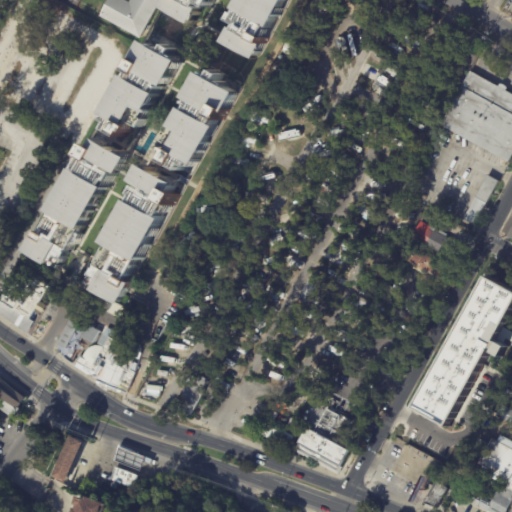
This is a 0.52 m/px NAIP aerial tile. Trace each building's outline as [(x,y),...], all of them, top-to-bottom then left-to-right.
[(151,0),(133,33),(98,13),(105,0),(151,0)] [(170,0),(212,0),(199,26),(166,8),(170,0)] [(243,0),(291,0),(258,59),(222,38),(243,0)] [(298,29),(304,35),(300,40),(294,34),(298,29)] [(148,43),(182,63),(135,142),(102,122),(148,43)] [(341,73),(337,49),(330,51),(334,74),(341,73)] [(472,72),(500,87),(501,85),(504,85),(506,86),(507,87),(508,89),(507,91),(511,93),(511,159),(510,163),(442,126),(472,72)] [(202,74),(237,93),(191,178),(156,159),(202,74)] [(391,90),(393,81),(376,78),(374,87),(391,90)] [(275,134),(277,143),(300,138),(298,129),(275,134)] [(92,141),(131,163),(70,273),(31,251),(92,141)] [(148,168),(184,187),(127,292),(121,304),(85,284),(148,168)] [(465,219),(489,176),(499,182),(475,225),(465,219)] [(454,242),(446,258),(426,247),(427,246),(413,239),(422,222),(430,227),(430,226),(447,235),(446,238),(454,242)] [(431,279),(400,263),(412,241),(454,264),(442,285),(431,279)] [(5,319),(0,316),(0,302),(2,299),(0,298),(0,296),(5,287),(9,290),(21,270),(49,287),(40,303),(46,307),(43,313),(36,309),(30,320),(35,323),(28,333),(5,319)] [(487,275),(511,288),(511,309),(450,425),(416,407),(487,275)] [(298,300),(311,276),(322,281),(309,306),(298,300)] [(76,320),(80,322),(78,326),(79,326),(67,351),(65,350),(63,355),(56,352),(59,346),(58,345),(70,321),(72,322),(73,319),(76,320)] [(87,325),(102,333),(101,334),(108,338),(103,347),(96,344),(96,345),(82,337),(82,336),(81,335),(82,334),(83,334),(87,325)] [(197,335),(194,326),(179,330),(182,339),(197,335)] [(131,339),(134,341),(130,348),(121,343),(126,336),(131,339)] [(134,373),(136,374),(131,384),(128,395),(95,383),(96,380),(83,373),(85,370),(76,364),(81,354),(84,356),(87,351),(92,348),(97,347),(100,347),(103,349),(110,338),(128,348),(125,353),(132,357),(130,360),(134,362),(130,370),(134,373)] [(135,342),(141,345),(134,356),(129,353),(135,342)] [(195,409),(194,410),(195,411),(191,417),(178,410),(185,398),(182,396),(190,381),(192,382),(196,374),(209,381),(204,391),(205,391),(202,398),(201,398),(195,409)] [(23,404),(19,409),(21,411),(15,420),(0,408),(0,379),(26,400),(23,404)] [(148,386),(163,388),(162,392),(160,392),(160,397),(148,396),(148,391),(147,391),(148,386)] [(506,395),(508,397),(504,402),(499,398),(503,393),(506,395)] [(308,423),(320,402),(350,420),(345,430),(340,427),(333,438),(308,423)] [(511,421),(511,423),(504,419),(503,421),(499,418),(500,417),(497,415),(502,405),(511,410),(511,421)] [(269,422),(296,438),(289,450),(262,434),(269,422)] [(343,447),(350,451),(337,474),(296,451),(308,428),(343,447)] [(84,442),(63,483),(51,476),(72,435),(84,442)] [(490,439),(511,450),(511,480),(478,463),(490,439)] [(424,487),(395,471),(409,445),(441,463),(427,489),(424,487)] [(114,458),(115,456),(117,450),(118,448),(142,458),(141,460),(138,466),(137,468),(114,458)] [(131,490),(109,481),(114,467),(137,476),(131,490)] [(448,488),(438,509),(425,502),(439,476),(443,478),(440,484),(448,488)] [(483,511),(466,503),(473,490),(491,499),(498,484),(511,491),(511,496),(504,511),(483,511)] [(83,497),(83,496),(105,504),(101,511),(68,511),(70,508),(72,508),(73,505),(71,504),(74,496),(82,499),(83,497)] [(36,503),(38,505),(33,511),(27,511),(33,502),(36,503)]
